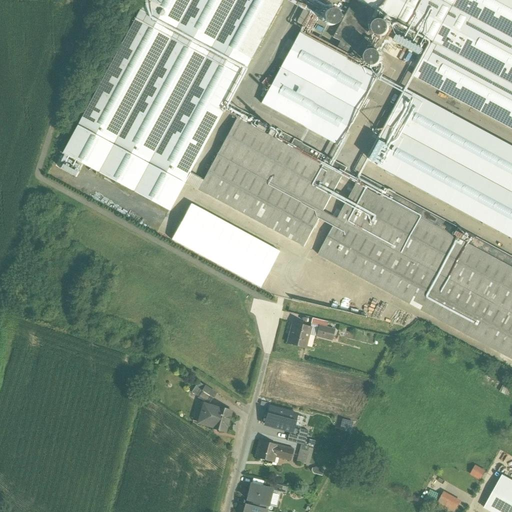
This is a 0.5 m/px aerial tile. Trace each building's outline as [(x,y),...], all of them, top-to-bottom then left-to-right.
[(145,0),(62,153),(169,211),(282,0),(145,0)] [(511,0),(355,0),(433,41),(414,78),(511,130),(511,0)] [(308,25),(311,27),(313,28),(316,27),(319,26),(321,24),(322,22),(323,19),(322,17),(321,14),(319,12),(316,11),(314,11),(311,11),(309,13),(307,15),(306,17),(306,20),(307,23),(308,25)] [(364,37),(367,37),(370,37),(372,35),(374,32),(375,29),(375,27),(374,24),(372,21),(370,20),(367,19),(364,19),(361,20),(359,22),(358,25),(357,28),(357,31),(359,34),(361,36),(364,37)] [(376,78),(299,36),(262,104),(339,146),(376,78)] [(351,60),(352,63),(354,64),(357,65),(360,65),(362,64),(364,62),(366,60),(367,57),(366,55),(365,52),(363,50),(361,49),(358,49),(355,49),(353,51),(351,53),(350,55),(350,58),(351,60)] [(511,147),(405,90),(367,161),(511,238),(511,147)] [(347,168),(236,120),(198,190),(304,247),(319,219),(323,212),(347,168)] [(511,257),(361,175),(337,219),(334,226),(318,255),(511,359),(511,257)] [(323,212),(319,219),(334,226),(337,219),(323,212)] [(311,329),(289,324),(284,347),(306,352),(311,329)] [(334,330),(317,327),(315,339),(333,342),(334,330)] [(214,394),(197,383),(190,395),(196,400),(199,394),(210,400),(214,394)] [(230,412),(200,406),(195,425),(212,429),(210,433),(224,436),(230,412)] [(314,444),(298,440),(295,452),(298,454),(296,464),(308,467),(314,444)] [(274,446),(258,441),(253,460),(269,465),(271,459),(289,465),(292,455),(273,449),(274,446)] [(468,475),(480,479),(484,469),(472,464),(468,475)] [(511,511),(511,478),(502,473),(483,507),(493,511),(511,511)] [(250,488),(247,503),(265,507),(269,493),(250,488)] [(436,504),(454,511),(459,499),(441,491),(436,504)]
